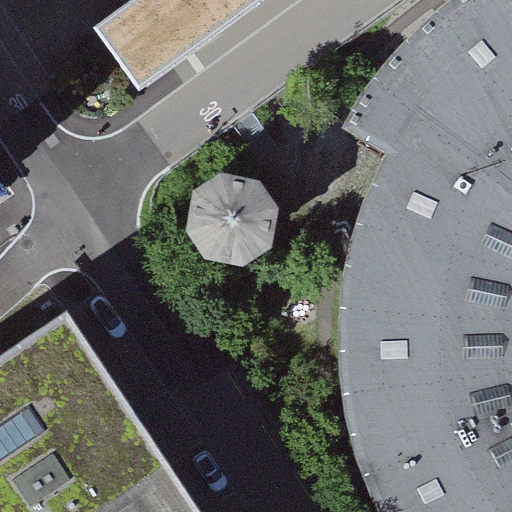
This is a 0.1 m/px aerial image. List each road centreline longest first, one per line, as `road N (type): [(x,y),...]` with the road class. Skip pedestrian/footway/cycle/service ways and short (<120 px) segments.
road 1 (residential): [(282,511),(78,201)]
road 2 (track): [(366,511),(342,452),(325,345),(339,156)]
road 3 (residential): [(78,201),(352,0)]
road 4 (residential): [(78,201),(0,78)]
